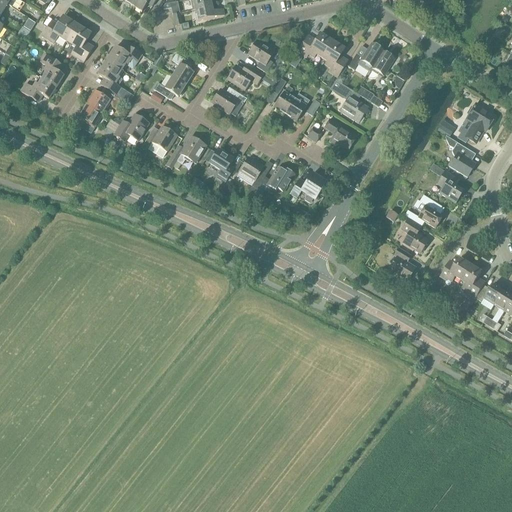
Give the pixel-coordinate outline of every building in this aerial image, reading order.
[(135,0),(131,7),(141,14),(149,1),(154,4),(156,0),(135,0)] [(189,0),(192,11),(211,7),(210,2),(217,0),(189,0)] [(424,12),(438,9),(436,3),(423,6),(424,12)] [(394,4),(391,8),(398,13),(401,9),(394,4)] [(223,10),(213,12),(211,7),(192,11),(192,12),(195,11),(197,22),(225,16),(223,10)] [(438,9),(424,12),(425,18),(439,15),(438,9)] [(182,26),(179,13),(172,15),(175,27),(182,26)] [(66,43),(77,27),(63,18),(54,31),(48,27),(42,37),(53,45),(57,38),(66,43)] [(77,27),(66,43),(75,49),(71,56),(83,64),(90,53),(82,48),(90,35),(77,27)] [(321,59),(332,42),(320,35),(313,45),(305,40),(296,53),(305,59),(308,55),(313,59),(316,56),(321,59)] [(266,76),(273,64),(269,62),(274,53),(256,42),(247,56),(259,63),(255,68),(266,76)] [(344,50),(332,42),(321,59),(327,63),(325,66),(330,70),(328,73),(334,77),(327,87),(330,90),(333,86),(335,83),(337,80),(346,66),(337,61),(344,50)] [(382,54),(383,53),(371,45),(362,59),(356,55),(348,68),(354,72),(357,67),(369,74),(372,69),(373,68),(374,66),(382,54)] [(133,70),(142,56),(129,49),(126,55),(115,47),(106,61),(122,71),(126,65),(133,70)] [(484,51),(478,60),(483,63),(489,55),(484,51)] [(394,61),(382,54),(374,66),(373,68),(372,69),(369,74),(366,78),(370,81),(372,81),(375,80),(378,78),(380,76),(383,78),(394,61)] [(172,78),(185,86),(192,75),(189,73),(193,66),(187,62),(176,55),(172,61),(179,66),(172,78)] [(511,55),(500,71),(511,78),(511,55)] [(40,79),(56,89),(63,78),(55,73),(59,65),(44,56),(39,63),(46,67),(39,78),(40,79)] [(117,78),(122,71),(106,61),(97,75),(108,82),(104,89),(116,96),(121,90),(115,86),(119,79),(117,78)] [(263,76),(250,67),(245,64),(241,71),(235,67),(227,81),(244,92),(250,83),(256,87),(263,76)] [(139,73),(135,80),(141,84),(145,77),(139,73)] [(156,84),(152,90),(169,101),(171,100),(174,96),(178,98),(179,96),(179,97),(180,96),(182,93),(182,92),(181,92),(185,86),(172,78),(164,89),(156,84)] [(49,100),(56,89),(40,79),(36,85),(35,84),(32,89),(25,85),(21,93),(36,102),(41,95),(49,100)] [(278,96),(286,84),(279,80),(271,92),(278,96)] [(335,83),(330,92),(334,95),(336,91),(345,97),(350,92),(335,83)] [(274,109),(285,116),(294,101),(288,97),(292,90),(288,87),(283,94),(274,109)] [(124,101),(116,96),(104,89),(100,96),(94,92),(86,106),(103,117),(110,105),(118,110),(124,101)] [(374,97),(360,89),(357,94),(370,103),(374,97)] [(220,91),(211,105),(229,116),(233,109),(237,112),(241,106),(242,107),(247,100),(234,92),(231,98),(220,91)] [(153,93),(150,98),(160,104),(163,99),(153,93)] [(368,109),(349,98),(340,113),(358,125),(368,109)] [(294,101),(285,116),(295,123),(305,108),(294,101)] [(311,119),(319,107),(320,105),(314,101),(305,115),(311,119)] [(86,106),(77,119),(83,123),(79,128),(91,136),(94,130),(103,117),(86,106)] [(488,128),(494,119),(482,112),(483,111),(475,106),(466,120),(473,125),(465,138),(475,145),(486,127),(488,128)] [(244,111),(234,120),(240,127),(250,118),(244,111)] [(119,127),(114,135),(112,138),(124,145),(129,137),(138,143),(149,126),(134,117),(128,127),(122,123),(119,127)] [(346,133),(340,129),(341,127),(329,119),(323,130),(334,136),(330,142),(336,146),(337,144),(348,151),(357,138),(347,132),(346,133)] [(114,135),(119,127),(109,121),(105,128),(114,135)] [(162,127),(158,133),(153,130),(141,149),(146,153),(152,144),(166,153),(177,137),(162,127)] [(440,128),(437,132),(449,139),(451,135),(440,128)] [(315,145),(322,135),(312,129),(306,139),(315,145)] [(195,165),(206,148),(190,138),(182,151),(177,147),(162,171),(166,174),(168,170),(171,172),(173,169),(178,172),(186,159),(195,165)] [(449,168),(466,179),(474,166),(470,163),(475,156),(445,138),(445,139),(449,148),(450,148),(453,150),(451,153),(454,159),(449,168)] [(142,151),(136,159),(141,162),(146,154),(142,151)] [(225,184),(235,169),(229,166),(233,160),(218,151),(209,164),(220,171),(215,179),(225,184)] [(251,187),(256,191),(260,184),(267,174),(272,166),(267,163),(263,168),(248,158),(236,177),(251,187)] [(268,187),(267,188),(265,192),(273,197),(278,189),(283,193),(294,176),(286,171),(285,174),(277,169),(266,186),(268,187)] [(454,205),(462,193),(451,186),(455,180),(444,173),(436,186),(442,190),(439,195),(454,205)] [(314,200),(325,184),(311,175),(306,184),(298,180),(288,196),(296,200),(301,192),(314,200)] [(195,180),(192,185),(199,190),(203,184),(195,180)] [(256,191),(251,199),(258,203),(265,192),(267,188),(260,184),(256,191)] [(417,219),(415,218),(412,223),(421,228),(424,223),(434,230),(442,218),(440,216),(444,209),(423,196),(419,203),(417,201),(413,208),(421,213),(417,219)] [(300,210),(296,217),(303,221),(307,215),(300,210)] [(390,212),(386,219),(392,223),(397,216),(390,212)] [(419,255),(427,242),(416,236),(421,228),(412,223),(406,219),(398,231),(406,236),(402,244),(419,255)] [(406,284),(414,270),(406,265),(411,258),(398,249),(393,257),(396,258),(387,272),(406,284)] [(461,282),(471,266),(460,259),(455,268),(449,264),(440,278),(447,282),(448,280),(453,283),(456,278),(461,282)] [(475,300),(484,287),(477,282),(482,273),(471,266),(461,282),(467,286),(464,291),(469,294),(468,295),(475,300)] [(493,306),(502,292),(492,285),(489,290),(484,287),(475,300),(481,304),(483,300),(493,306)] [(437,295),(431,291),(430,294),(425,302),(431,305),(437,295)] [(504,313),(511,300),(511,297),(502,292),(493,306),(500,310),(492,322),(493,322),(497,325),(497,324),(504,313)] [(493,330),(497,333),(501,326),(497,324),(497,325),(493,330)]
